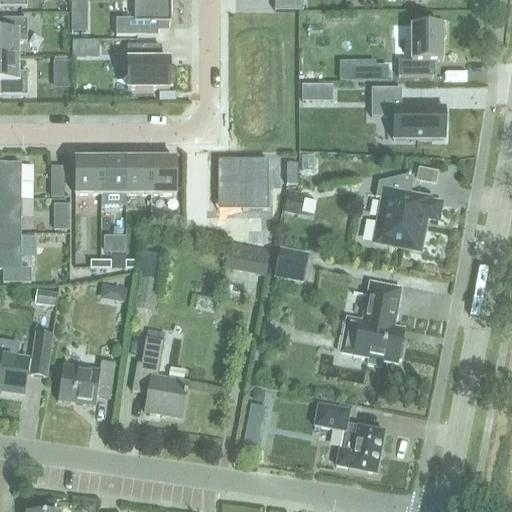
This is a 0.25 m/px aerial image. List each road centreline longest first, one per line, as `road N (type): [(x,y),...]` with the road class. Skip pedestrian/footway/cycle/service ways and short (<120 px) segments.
road 1 (tertiary): [(443,510),(511,142)]
road 2 (residential): [(207,0),(208,112),(195,127),(0,135)]
road 3 (residential): [(443,510),(210,478)]
road 4 (residential): [(210,478),(1,450)]
